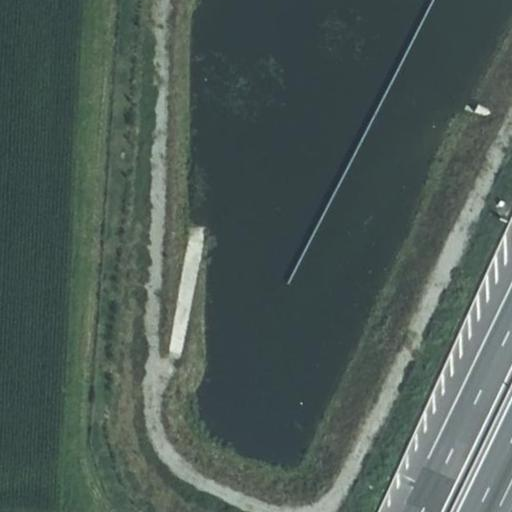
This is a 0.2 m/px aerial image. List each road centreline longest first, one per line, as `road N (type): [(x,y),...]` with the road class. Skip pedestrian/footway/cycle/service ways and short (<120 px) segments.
road 1 (track): [(69,511),(91,0)]
road 2 (motorway): [(511,314),(419,511)]
